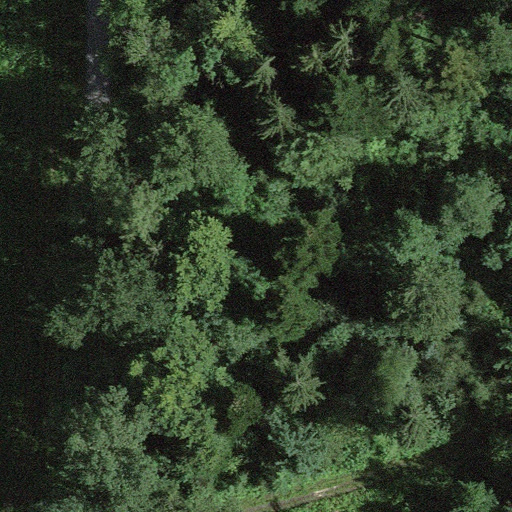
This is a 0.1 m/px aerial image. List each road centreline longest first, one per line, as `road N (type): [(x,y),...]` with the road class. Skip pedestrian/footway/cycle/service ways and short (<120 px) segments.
road 1 (track): [(16,511),(71,448),(91,0)]
road 2 (track): [(71,448),(142,507),(400,455),(511,400)]
